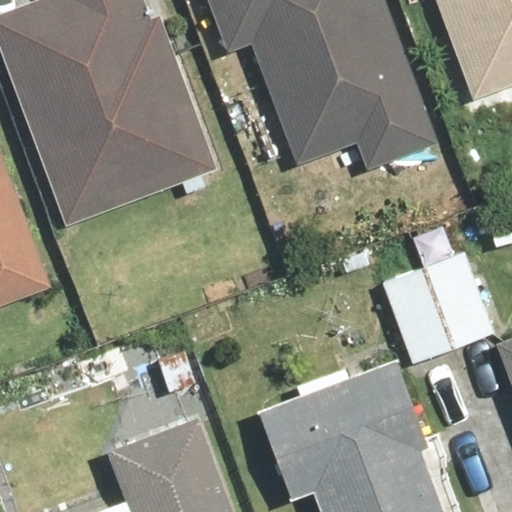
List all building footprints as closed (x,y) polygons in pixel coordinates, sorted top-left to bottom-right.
[(183,196),(220,182),(151,0),(56,0),(0,21),(0,60),(63,225),(178,182),(183,196)] [(205,0),(226,54),(248,46),(293,168),(356,144),(365,169),(437,143),(383,0),(205,0)] [(511,0),(410,0),(453,104),(511,79),(511,0)] [(0,312),(51,295),(0,150),(0,312)] [(464,252),(379,283),(409,366),(494,335),(464,252)] [(511,394),(511,335),(493,343),(511,394)] [(182,336),(145,351),(166,402),(203,387),(182,336)] [(350,376),(347,368),(295,386),(298,395),(254,411),(286,501),(310,492),(317,511),(440,511),(418,450),(425,447),(394,360),(350,376)] [(125,511),(233,511),(200,414),(103,448),(125,511)]
